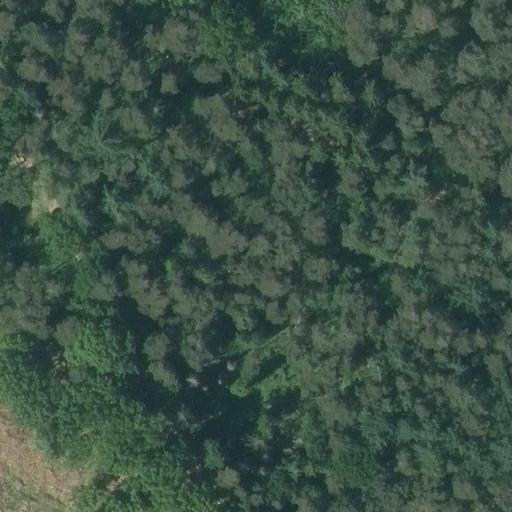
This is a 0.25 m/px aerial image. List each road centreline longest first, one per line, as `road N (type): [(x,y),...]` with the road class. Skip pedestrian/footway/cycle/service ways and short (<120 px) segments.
road 1 (track): [(462,0),(323,511)]
road 2 (track): [(0,125),(221,511)]
